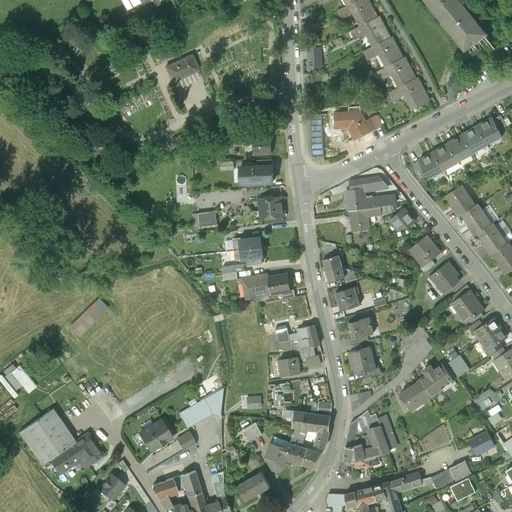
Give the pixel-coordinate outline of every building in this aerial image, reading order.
[(128,0),(129,1),(130,0),(139,0),(140,0),(139,1),(141,5),(142,5),(145,10),(137,15),(142,24),(151,20),(178,8),(175,0),(173,0),(172,1),(171,0),(128,0)] [(359,0),(350,5),(339,10),(343,19),(358,11),(360,17),(359,17),(363,25),(377,18),(368,0),(359,0)] [(484,35),(456,0),(424,0),(465,50),(484,35)] [(390,38),(379,17),(377,18),(363,25),(351,31),(356,39),(370,32),(373,37),(371,38),(375,46),(390,38)] [(375,46),(365,51),(369,59),(383,52),(386,58),(385,58),(389,65),(403,58),(392,37),(390,38),(375,46)] [(191,55),(165,66),(172,82),(173,82),(171,77),(196,66),(198,70),(191,55)] [(389,65),(377,71),(381,80),(396,72),(398,78),(397,79),(401,86),(416,79),(405,57),(403,58),(389,65)] [(401,86),(390,92),(394,100),(408,93),(411,99),(409,100),(414,108),(429,100),(417,78),(416,79),(401,86)] [(360,108),(346,109),(347,112),(335,113),(336,122),(345,122),(355,140),(372,131),(366,121),(360,111),(360,108)] [(322,114),(310,114),(313,156),(324,156),(322,114)] [(377,115),(371,118),(376,129),(382,126),(377,115)] [(376,129),(371,118),(366,121),(372,131),(376,129)] [(493,118),(478,126),(478,127),(486,141),(501,134),(493,118)] [(240,127),(228,129),(229,136),(241,134),(240,127)] [(478,127),(463,134),(463,135),(471,150),(486,142),(486,141),(478,127)] [(463,135),(448,143),(449,144),(456,158),(471,151),(471,150),(463,135)] [(271,136),(253,137),(255,155),(272,154),(271,136)] [(449,144),(434,151),(434,152),(442,167),(457,160),(456,158),(449,144)] [(434,152),(419,160),(427,176),(442,168),(442,167),(434,152)] [(419,160),(412,163),(420,179),(427,176),(419,160)] [(233,161),(220,162),(221,170),(234,169),(233,161)] [(273,165),(240,166),(241,183),(274,181),(273,165)] [(377,175),(363,182),(363,187),(381,180),(377,175)] [(461,185),(447,195),(456,209),(455,210),(459,216),(463,214),(474,206),(461,185)] [(351,190),(347,191),(350,211),(381,206),(383,206),(381,198),(365,201),(364,188),(351,190)] [(272,196),(260,198),(262,210),(257,210),(258,218),(267,217),(284,215),(285,215),(283,197),(272,198),(272,196)] [(474,206),(463,214),(472,228),(471,229),(475,235),(479,233),(490,225),(476,205),(474,206)] [(381,206),(350,211),(352,231),(369,229),(367,217),(382,215),(381,206)] [(404,208),(397,214),(390,220),(399,230),(406,225),(407,227),(415,221),(404,208)] [(216,210),(196,213),(198,226),(218,223),(216,210)] [(284,215),(267,217),(267,223),(284,221),(284,215)] [(490,225),(479,233),(488,247),(487,248),(491,254),(494,252),(506,244),(492,224),(490,225)] [(260,234),(245,236),(245,239),(234,241),(234,249),(263,246),(262,237),(260,237),(260,234)] [(427,236),(410,250),(423,266),(424,266),(432,260),(441,253),(427,236)] [(506,244),(494,252),(503,266),(502,267),(506,273),(511,269),(511,249),(508,243),(506,244)] [(263,246),(234,249),(235,260),(246,259),(247,264),(263,263),(263,257),(264,257),(263,246)] [(335,250),(322,254),(324,259),(339,255),(338,253),(336,254),(335,250)] [(339,255),(324,259),(327,270),(342,266),(339,255)] [(432,260),(424,266),(423,266),(421,268),(425,273),(436,264),(432,260)] [(448,262),(430,275),(436,284),(435,285),(442,294),(443,293),(459,281),(455,275),(457,273),(448,262)] [(327,270),(330,281),(337,279),(338,282),(342,281),(341,278),(349,276),(347,270),(343,271),(342,266),(327,270)] [(287,272),(268,276),(271,293),(290,290),(287,272)] [(248,297),(271,293),(268,276),(268,273),(245,277),(248,297)] [(357,285),(335,292),(341,310),(360,304),(357,294),(360,293),(357,285)] [(483,309),(469,289),(452,302),(466,321),(467,321),(480,311),(483,309)] [(79,333),(108,307),(98,297),(69,323),(79,333)] [(385,298),(374,301),(375,307),(387,304),(385,298)] [(309,301),(291,305),(294,323),(312,320),(309,301)] [(480,311),(467,321),(471,327),(484,317),(480,311)] [(357,314),(345,317),(346,323),(349,322),(359,320),(357,314)] [(359,320),(349,322),(353,338),(368,334),(374,333),(371,323),(370,323),(368,317),(359,320)] [(493,318),(475,331),(482,340),(500,327),(493,318)] [(419,322),(404,335),(400,353),(427,332),(419,322)] [(273,323),(264,324),(266,333),(275,331),(273,323)] [(316,324),(301,328),(301,332),(302,338),(310,336),(311,343),(312,346),(320,344),(316,324)] [(500,327),(482,340),(488,350),(506,337),(500,327)] [(289,330),(281,331),(283,342),(290,341),(289,334),(289,330)] [(301,332),(289,334),(290,341),(302,340),(302,338),(301,332)] [(353,338),(350,339),(352,345),(362,342),(369,340),(368,334),(353,338)] [(302,338),(302,340),(303,345),(311,343),(310,336),(302,338)] [(369,340),(362,342),(363,349),(374,346),(377,345),(375,339),(369,340)] [(199,353),(214,347),(211,342),(197,348),(199,353)] [(363,349),(350,352),(352,357),(349,357),(351,364),(377,357),(374,346),(363,349)] [(448,351),(451,357),(458,352),(454,347),(448,351)] [(501,348),(489,357),(492,362),(497,359),(496,358),(504,352),(501,348)] [(511,348),(504,352),(496,358),(497,359),(503,368),(500,370),(506,378),(511,373),(511,348)] [(320,363),(317,353),(305,357),(308,367),(320,363)] [(459,353),(447,360),(457,375),(469,368),(459,353)] [(217,363),(217,355),(199,355),(199,363),(217,363)] [(297,356),(280,359),(282,375),(300,372),(297,356)] [(377,357),(351,364),(353,371),(355,370),(356,374),(369,371),(380,368),(377,357)] [(442,365),(430,373),(430,374),(418,382),(419,382),(429,397),(430,398),(442,390),(440,387),(451,379),(442,365)] [(36,387),(19,366),(3,380),(13,392),(22,385),(29,393),(36,387)] [(380,368),(369,371),(371,377),(382,374),(381,368),(380,368)] [(419,382),(400,395),(410,410),(429,397),(419,382)] [(473,398),(481,410),(499,397),(491,385),(473,398)] [(204,399),(179,413),(187,427),(210,415),(210,414),(219,416),(223,389),(204,399)] [(371,390),(360,393),(362,404),(372,396),(371,390)] [(246,408),(262,407),(261,394),(245,395),(246,408)] [(11,399),(0,406),(0,415),(2,419),(18,409),(11,399)] [(325,404),(321,403),(320,410),(332,411),(332,403),(325,403),(325,404)] [(52,409),(20,432),(43,465),(51,459),(75,442),(75,443),(76,442),(53,409),(52,409)] [(377,413),(372,415),(370,410),(364,415),(370,432),(373,431),(372,428),(381,425),(377,413)] [(305,412),(295,411),(294,417),(294,426),(296,427),(297,427),(303,428),(305,412)] [(315,413),(305,412),(303,428),(307,429),(313,430),(315,413)] [(331,415),(315,413),(313,430),(319,431),(319,430),(329,431),(331,415)] [(161,420),(139,433),(150,451),(172,438),(161,420)] [(257,423),(243,429),(250,442),(263,435),(257,423)] [(381,425),(372,428),(373,431),(378,445),(386,442),(381,425)] [(303,428),(297,427),(294,435),(297,436),(296,438),(304,440),(307,429),(303,428)] [(511,435),(506,427),(497,433),(511,455),(511,435)] [(329,431),(319,430),(319,431),(315,445),(325,447),(326,447),(329,434),(329,431)] [(487,431),(469,440),(477,456),(480,454),(494,447),(495,447),(487,431)] [(190,432),(177,439),(184,450),(196,443),(190,432)] [(75,442),(51,459),(61,474),(79,461),(84,469),(103,455),(88,433),(76,442),(75,443),(75,442)] [(304,440),(296,438),(297,436),(294,435),(291,443),(302,447),(304,440)] [(290,448),(272,442),(267,456),(273,468),(279,471),(284,467),(287,459),(286,459),(290,448)] [(362,450),(360,443),(353,445),(353,448),(346,447),(343,459),(353,461),(369,457),(390,451),(386,442),(378,445),(362,450)] [(302,447),(291,443),(290,448),(286,459),(287,459),(303,465),(308,449),(302,447)] [(494,447),(480,454),(484,460),(497,454),(494,447)] [(322,453),(308,448),(308,449),(303,465),(313,468),(322,453)] [(369,457),(353,461),(356,470),(371,466),(369,457)] [(123,460),(118,463),(124,472),(129,469),(123,460)] [(472,475),(464,461),(457,464),(465,478),(469,477),(472,475)] [(451,472),(432,481),(438,491),(445,488),(451,486),(455,483),(465,478),(457,464),(449,468),(451,472)] [(157,466),(147,470),(151,480),(161,476),(157,466)] [(199,486),(193,471),(181,476),(185,489),(188,497),(201,493),(199,486)] [(262,472),(236,486),(244,501),(270,487),(262,472)] [(210,476),(216,496),(221,511),(230,511),(224,493),(223,473),(210,476)] [(420,473),(390,482),(392,490),(396,492),(423,485),(420,473)] [(125,485),(112,474),(99,490),(113,501),(125,485)] [(181,476),(173,479),(177,491),(185,489),(181,476)] [(465,478),(455,483),(451,486),(458,500),(476,492),(469,477),(465,478)] [(173,478),(153,485),(152,489),(158,498),(170,494),(177,491),(173,479),(173,478)] [(484,479),(479,482),(485,493),(490,490),(484,479)] [(390,482),(373,487),(377,500),(385,497),(397,494),(396,492),(392,490),(390,482)] [(373,487),(363,490),(367,504),(368,504),(377,500),(373,487)] [(503,499),(497,489),(492,492),(497,502),(503,499)] [(363,490),(344,496),(333,495),(331,497),(331,506),(333,507),(336,507),(336,511),(367,511),(368,504),(367,504),(363,490)] [(205,506),(201,493),(188,497),(192,510),(192,511),(210,511),(208,504),(205,506)] [(170,494),(158,498),(165,508),(173,503),(170,494)] [(397,494),(385,497),(388,511),(401,511),(400,508),(397,494)] [(221,511),(216,496),(206,499),(208,504),(210,511),(221,511)]
